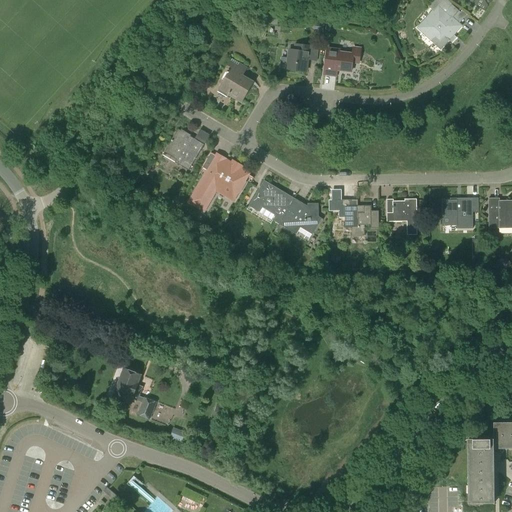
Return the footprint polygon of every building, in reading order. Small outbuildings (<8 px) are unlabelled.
[(444,0),(443,1),(442,0),(432,0),(434,1),(429,7),(434,12),(431,14),(435,18),(430,23),(426,20),(418,28),(433,40),(432,41),(441,49),(448,40),(453,34),(453,35),(461,26),(452,19),(458,12),(444,0)] [(315,22),(314,31),(324,32),(325,23),(315,22)] [(289,50),(288,62),(287,70),(306,72),(308,60),(316,61),(318,47),(295,45),(295,50),(289,50)] [(340,51),(328,50),(325,76),(336,77),(337,71),(351,73),(352,63),(359,64),(361,50),(354,49),(353,55),(339,53),(340,51)] [(226,69),(231,71),(219,91),(229,97),(229,96),(241,103),(252,84),(241,77),(247,68),(232,59),(226,69)] [(205,143),(209,133),(199,129),(195,139),(205,143)] [(188,171),(204,145),(178,130),(166,150),(178,157),(175,163),(188,171)] [(229,167),(224,163),(226,160),(216,154),(215,156),(210,153),(202,168),(207,171),(188,203),(204,212),(216,191),(233,201),(238,193),(239,193),(245,183),(244,182),(249,174),(241,169),(242,167),(232,161),(229,167)] [(272,220),(280,225),(295,199),(264,181),(249,206),(258,212),(263,204),(277,213),(272,220)] [(170,206),(176,210),(181,200),(175,197),(170,206)] [(303,204),(295,199),(280,225),(296,235),(300,228),(312,235),(319,224),(319,217),(318,204),(307,204),(307,209),(302,206),(303,204)] [(387,222),(407,221),(407,236),(417,236),(417,226),(416,199),(409,200),(409,201),(393,202),(393,200),(386,200),(387,222)] [(457,203),(457,201),(442,201),(442,218),(457,218),(457,229),(472,229),(472,199),(460,199),(460,203),(457,203)] [(511,228),(511,200),(500,201),(500,199),(488,199),(489,229),(511,228)] [(358,200),(342,200),(342,222),(345,222),(345,227),(352,227),(353,235),(365,235),(365,226),(371,226),(371,229),(378,229),(378,211),(371,211),(371,206),(364,206),(364,208),(358,208),(358,200)] [(138,385),(142,376),(124,369),(113,398),(131,405),(133,399),(142,403),(137,414),(149,419),(156,403),(139,396),(143,387),(138,385)] [(225,416),(228,406),(217,402),(214,412),(225,416)] [(221,423),(211,420),(205,439),(214,442),(221,423)] [(469,503),(495,503),(494,457),(492,457),(492,449),(496,449),(498,449),(506,448),(511,448),(511,423),(497,424),(497,439),(473,439),(468,439),(469,481),(469,503)] [(181,443),(185,431),(173,427),(170,439),(181,443)] [(203,449),(206,450),(207,451),(222,457),(225,451),(214,446),(206,443),(203,449)] [(108,488),(107,487),(103,491),(104,492),(105,493),(113,499),(116,495),(108,488)] [(185,487),(181,495),(203,505),(207,497),(185,487)]
